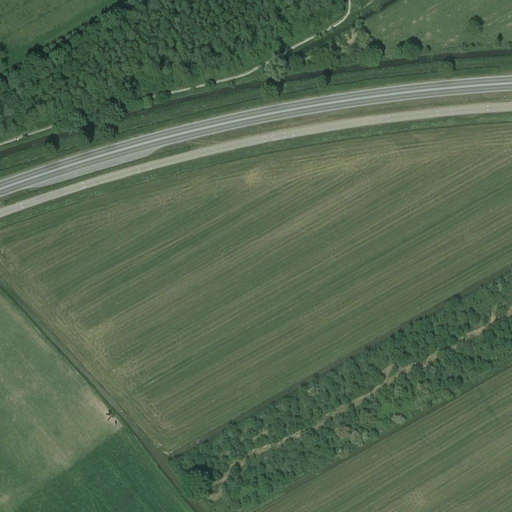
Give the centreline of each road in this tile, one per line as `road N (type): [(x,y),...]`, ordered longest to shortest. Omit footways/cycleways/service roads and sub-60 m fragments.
road 1 (unclassified): [(511,109),(225,148),(0,214)]
road 2 (trunk): [(511,84),(221,127),(0,190)]
